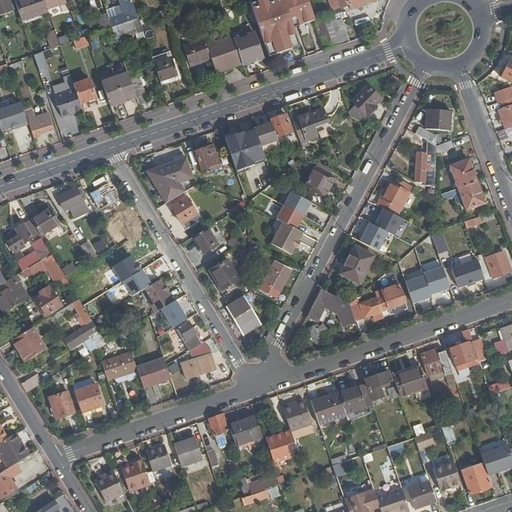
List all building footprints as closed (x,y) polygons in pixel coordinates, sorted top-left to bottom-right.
[(0,0),(0,14),(12,10),(8,0),(0,0)] [(46,8),(43,0),(13,0),(21,21),(48,12),(46,8)] [(65,2),(64,0),(43,0),(46,8),(65,2)] [(137,19),(138,19),(131,0),(118,0),(120,7),(123,15),(118,17),(109,20),(112,28),(132,21),(137,19)] [(275,0),(256,0),(250,2),(262,36),(279,31),(269,2),(275,0)] [(328,0),(332,12),(340,9),(336,0),(328,0)] [(336,0),(340,9),(350,6),(351,10),(377,1),(376,0),(336,0)] [(329,14),(315,19),(326,51),(340,46),(347,44),(340,22),(332,24),(329,14)] [(109,20),(107,15),(99,17),(103,31),(112,28),(109,20)] [(132,21),(112,28),(116,41),(122,39),(121,34),(135,29),(134,27),(132,21)] [(121,34),(122,39),(137,34),(135,29),(121,34)] [(60,46),(54,31),(46,34),(51,49),(59,46),(60,46)] [(242,64),(242,65),(263,58),(255,33),(234,41),(242,64)] [(35,55),(45,51),(40,37),(30,40),(35,55)] [(85,37),(81,39),(72,42),(75,50),(88,45),(85,37)] [(211,59),(216,73),(242,64),(234,41),(233,37),(207,46),(211,59)] [(190,66),(211,59),(207,46),(205,40),(184,47),(190,66)] [(52,58),(50,49),(45,51),(35,55),(33,55),(41,77),(49,74),(44,60),(52,58)] [(154,65),(171,59),(169,53),(152,59),(154,65)] [(154,65),(160,81),(177,76),(171,59),(154,65)] [(506,69),(502,78),(511,82),(511,59),(510,59),(506,69)] [(11,71),(23,66),(21,60),(8,65),(11,71)] [(125,65),(98,74),(101,83),(127,74),(125,65)] [(127,74),(101,83),(110,108),(136,99),(133,91),(127,74)] [(89,81),(73,86),(74,90),(79,104),(95,99),(89,81)] [(380,101),(366,87),(351,103),(365,117),(380,101)] [(133,91),(136,99),(138,105),(147,102),(142,88),(133,91)] [(500,102),(511,98),(511,94),(510,89),(497,94),(500,102)] [(79,104),(74,90),(54,97),(61,118),(82,111),(79,104)] [(511,98),(500,102),(502,109),(499,110),(500,115),(503,122),(505,129),(511,127),(511,98)] [(0,108),(0,129),(12,125),(17,123),(18,126),(27,123),(25,116),(24,113),(20,101),(0,108)] [(24,113),(25,116),(26,116),(33,135),(52,129),(47,114),(32,119),(31,116),(33,115),(31,110),(24,113)] [(297,121),(293,123),(300,143),(316,137),(313,128),(327,123),(322,110),(296,119),(297,121)] [(426,130),(449,131),(450,112),(426,111),(426,130)] [(271,120),(272,125),(277,137),(292,132),(286,115),(271,120)] [(409,123),(406,130),(415,135),(418,128),(409,123)] [(272,125),(255,130),(261,146),(278,140),(277,137),(272,125)] [(418,128),(415,135),(435,146),(435,137),(418,128)] [(261,146),(255,130),(226,141),(237,171),(266,161),(261,146)] [(297,138),(290,140),(297,157),(303,155),(297,138)] [(453,150),(450,141),(437,147),(436,156),(453,150)] [(201,169),(219,164),(212,146),(208,147),(208,145),(196,149),(197,152),(195,153),(201,169)] [(414,183),(424,183),(425,172),(429,172),(430,164),(425,164),(426,157),(426,153),(416,153),(414,183)] [(187,157),(150,170),(169,202),(185,192),(177,183),(194,177),(187,157)] [(429,172),(435,173),(436,157),(426,157),(425,164),(430,164),(429,172)] [(450,167),(458,189),(476,182),(468,160),(450,167)] [(333,171),(318,163),(315,168),(330,176),(333,171)] [(330,176),(315,168),(305,188),(316,194),(319,189),(327,194),(335,179),(330,176)] [(424,183),(434,184),(435,173),(429,172),(425,172),(424,183)] [(104,185),(101,180),(91,186),(94,191),(89,195),(99,211),(116,201),(106,184),(104,185)] [(476,182),(458,189),(466,212),(485,205),(476,182)] [(385,196),(391,184),(389,183),(382,195),(385,196)] [(382,195),(377,206),(382,209),(398,217),(410,194),(391,184),(385,196),(382,195)] [(72,219),(86,213),(75,189),(57,197),(63,211),(68,208),(72,219)] [(319,189),(316,194),(324,199),(327,194),(319,189)] [(313,203),(292,192),(285,205),(306,216),(313,203)] [(196,215),(186,199),(170,209),(181,225),(187,221),(188,224),(194,220),(193,217),(196,215)] [(299,229),(306,216),(285,205),(278,218),(299,229)] [(398,217),(382,209),(373,226),(387,233),(394,236),(402,220),(398,217)] [(48,210),(30,222),(38,235),(39,237),(58,226),(48,210)] [(480,217),(464,223),(466,230),(482,224),(480,217)] [(30,222),(29,220),(22,225),(31,240),(38,235),(30,222)] [(299,242),(303,234),(292,229),(287,226),(283,223),(275,237),(271,245),(291,256),(295,248),(297,249),(301,243),(299,242)] [(377,251),(387,233),(373,226),(368,223),(359,242),(377,251)] [(31,240),(22,225),(14,230),(14,231),(18,236),(6,244),(13,254),(15,253),(14,251),(31,240)] [(217,233),(213,226),(193,238),(204,255),(217,247),(211,237),(217,233)] [(18,236),(14,231),(3,238),(6,244),(18,236)] [(249,240),(249,239),(244,231),(226,242),(231,251),(249,240)] [(447,251),(440,232),(431,235),(437,254),(447,251)] [(204,255),(193,238),(190,239),(201,257),(204,255)] [(96,252),(107,248),(103,239),(92,243),(96,252)] [(88,244),(81,249),(89,262),(96,257),(88,244)] [(24,255),(29,252),(26,247),(21,250),(22,251),(17,253),(22,261),(26,258),(24,255)] [(409,263),(411,270),(418,268),(418,270),(428,266),(427,265),(437,261),(432,247),(413,253),(416,260),(409,263)] [(39,253),(43,259),(50,255),(46,248),(39,253)] [(340,276),(359,286),(374,258),(355,248),(340,276)] [(402,274),(409,271),(411,270),(409,263),(416,260),(413,253),(412,251),(406,256),(398,263),(402,274)] [(483,279),(484,282),(510,272),(503,253),(498,255),(497,251),(490,254),(491,258),(488,259),(486,253),(475,257),(476,260),(477,261),(483,279)] [(43,259),(29,268),(35,278),(47,270),(55,283),(64,277),(60,271),(50,255),(43,259)] [(221,291),(239,280),(226,260),(209,271),(221,291)] [(457,288),(483,279),(477,261),(476,260),(450,269),(457,288)] [(263,285),(279,293),(291,271),(275,262),(263,285)] [(60,271),(64,277),(76,269),(73,264),(60,271)] [(442,266),(424,273),(431,294),(450,288),(442,266)] [(402,274),(413,306),(421,304),(409,271),(402,274)] [(112,272),(89,286),(95,297),(113,286),(109,280),(115,276),(112,272)] [(0,293),(0,308),(4,314),(28,299),(19,283),(21,282),(17,275),(4,283),(2,285),(5,290),(2,292),(0,293)] [(78,286),(72,275),(66,279),(73,289),(78,286)] [(163,287),(159,280),(141,291),(155,314),(173,303),(167,293),(169,292),(165,285),(163,287)] [(276,298),(279,293),(263,285),(260,290),(276,298)] [(352,308),(356,321),(405,304),(401,291),(396,292),(394,287),(382,291),(384,297),(352,308)] [(40,297),(36,300),(46,317),(60,308),(48,288),(39,294),(40,297)] [(321,289),(306,318),(315,323),(324,307),(339,315),(346,327),(356,322),(356,321),(352,308),(350,304),(321,289)] [(182,311),(190,307),(184,295),(176,299),(182,311)] [(242,297),(225,308),(243,336),(260,325),(242,297)] [(72,306),(71,304),(58,312),(60,316),(74,307),(80,318),(79,321),(83,326),(90,321),(78,302),(72,306)] [(106,344),(92,322),(80,329),(73,333),(64,339),(70,349),(90,336),(98,349),(106,344)] [(194,348),(201,344),(188,323),(178,329),(184,339),(182,340),(189,351),(194,348)] [(509,352),(511,351),(511,325),(501,330),(505,341),(509,352)] [(306,332),(317,344),(324,338),(329,333),(323,327),(318,332),(312,326),(306,332)] [(32,328),(12,340),(17,348),(19,347),(28,361),(46,350),(32,328)] [(468,330),(462,332),(466,345),(451,351),(454,359),(461,357),(462,360),(469,357),(472,365),(479,363),(476,353),(471,340),(468,330)] [(478,337),(471,340),(476,353),(483,351),(478,337)] [(324,338),(317,344),(320,347),(327,342),(324,338)] [(499,356),(509,352),(505,341),(495,344),(499,356)] [(206,348),(202,343),(201,344),(194,348),(198,358),(189,361),(191,368),(183,370),(186,379),(216,369),(207,347),(206,348)] [(26,363),(28,361),(19,347),(17,348),(26,363)] [(452,373),(444,349),(438,351),(437,348),(420,353),(427,374),(443,368),(446,376),(452,373)] [(476,353),(479,363),(486,360),(483,351),(476,353)] [(136,367),(131,354),(100,364),(106,381),(137,371),(136,367)] [(461,357),(454,359),(457,370),(472,365),(469,357),(462,360),(461,357)] [(165,365),(163,358),(136,367),(137,371),(143,388),(151,385),(150,382),(169,376),(165,365)] [(392,373),(397,387),(399,393),(425,383),(419,364),(392,373)] [(359,367),(364,381),(365,380),(373,402),(384,398),(380,387),(392,382),(388,373),(370,379),(365,365),(359,367)] [(443,368),(427,374),(430,381),(446,376),(443,368)] [(449,385),(456,383),(452,373),(446,376),(449,385)] [(151,385),(170,378),(169,376),(150,382),(151,385)] [(26,393),(37,387),(32,379),(21,385),(26,393)] [(366,407),(372,404),(365,383),(359,386),(366,407)] [(96,385),(74,392),(81,413),(102,405),(96,385)] [(337,392),(345,414),(366,407),(359,386),(358,385),(337,392)] [(488,389),(490,396),(501,392),(499,385),(488,389)] [(390,401),(400,397),(399,393),(397,387),(387,391),(390,401)] [(49,398),(56,420),(74,413),(67,392),(49,398)] [(318,423),(318,424),(345,415),(345,414),(337,392),(310,401),(318,423)] [(290,431),(290,432),(318,423),(310,401),(309,398),(282,408),(290,431)] [(466,412),(468,420),(476,417),(473,409),(466,412)] [(222,414),(207,419),(209,424),(206,425),(209,433),(212,432),(214,436),(215,436),(222,433),(228,431),(222,414)] [(228,427),(235,447),(262,438),(254,417),(228,427)] [(412,428),(416,438),(424,435),(421,425),(412,428)] [(450,426),(441,429),(447,445),(455,443),(450,426)] [(273,463),(298,455),(290,432),(290,431),(263,440),(265,448),(267,447),(273,463)] [(7,439),(0,442),(0,454),(8,468),(15,464),(29,456),(16,433),(7,439)] [(222,433),(215,436),(217,442),(225,439),(222,433)] [(416,438),(415,438),(419,450),(433,445),(429,433),(424,435),(416,438)] [(194,437),(173,444),(181,467),(202,460),(194,437)] [(505,438),(478,448),(481,455),(508,446),(505,438)] [(390,455),(404,452),(401,443),(388,447),(390,455)] [(164,446),(145,452),(152,473),(155,472),(169,467),(171,466),(164,446)] [(484,464),(488,476),(511,467),(511,458),(508,446),(481,455),(484,464)] [(212,450),(206,452),(211,468),(218,466),(212,450)] [(331,461),(332,466),(347,461),(345,456),(331,461)] [(347,461),(332,466),(335,473),(341,471),(359,464),(362,463),(361,460),(363,459),(362,456),(359,457),(347,461)] [(141,461),(120,469),(129,492),(150,484),(141,461)] [(439,491),(460,484),(453,463),(432,470),(439,491)] [(8,468),(0,473),(0,488),(5,497),(17,489),(9,477),(20,471),(15,464),(8,468)] [(245,474),(250,489),(255,487),(247,464),(242,466),(245,474)] [(490,489),(487,480),(482,465),(462,472),(469,495),(490,489)] [(159,478),(172,475),(170,468),(157,471),(159,478)] [(273,471),(275,476),(284,473),(283,468),(273,471)] [(123,493),(112,471),(104,475),(104,476),(95,481),(105,502),(123,493)] [(341,471),(335,473),(339,485),(345,483),(341,471)] [(243,491),(250,489),(245,474),(238,477),(243,491)] [(415,509),(437,502),(430,482),(409,490),(415,509)] [(345,483),(339,485),(342,493),(348,491),(345,483)] [(277,487),(264,492),(267,498),(279,494),(277,487)] [(379,507),(381,511),(397,511),(398,511),(406,511),(409,511),(401,488),(376,497),(379,507)] [(346,506),(348,511),(367,511),(373,509),(379,507),(376,497),(374,490),(351,498),(344,501),(346,506)] [(348,491),(342,493),(344,500),(344,501),(351,498),(348,491)] [(267,498),(264,492),(241,500),(244,506),(267,498)] [(48,505),(36,511),(53,511),(59,508),(54,501),(48,505)] [(194,507),(196,511),(200,511),(209,509),(206,502),(194,506),(194,507)] [(165,511),(163,503),(149,511),(165,511)]
